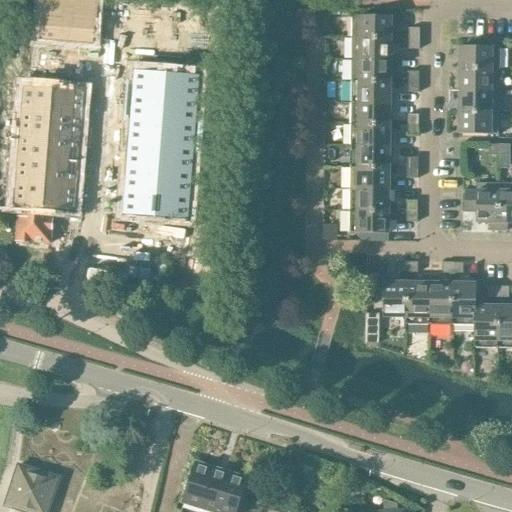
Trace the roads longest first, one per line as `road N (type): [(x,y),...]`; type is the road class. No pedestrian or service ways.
road 1 (residential): [(427,247),(429,8),(511,10)]
road 2 (unclassified): [(511,500),(230,414)]
road 3 (residential): [(0,292),(179,367),(230,414)]
road 4 (residential): [(127,384),(96,402),(51,406),(0,395)]
road 5 (unclassified): [(127,384),(0,350)]
